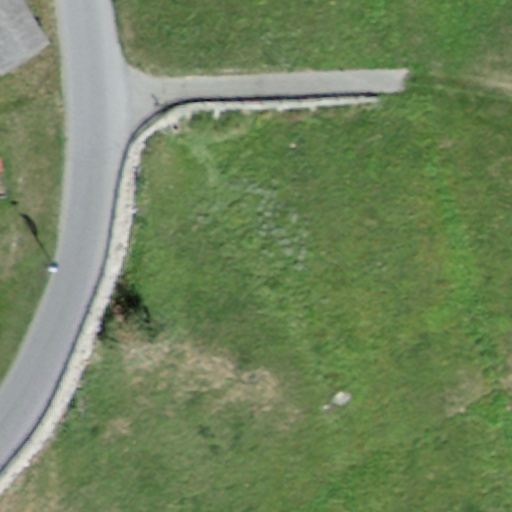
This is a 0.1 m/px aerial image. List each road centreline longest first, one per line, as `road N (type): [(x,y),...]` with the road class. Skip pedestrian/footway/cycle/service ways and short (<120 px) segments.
road 1 (residential): [(83,0),(93,171),(80,255),(34,377),(0,429)]
road 2 (track): [(92,109),(167,92),(400,77),(511,96)]
